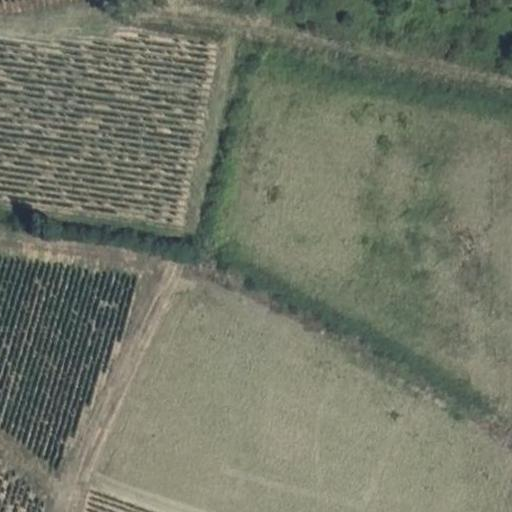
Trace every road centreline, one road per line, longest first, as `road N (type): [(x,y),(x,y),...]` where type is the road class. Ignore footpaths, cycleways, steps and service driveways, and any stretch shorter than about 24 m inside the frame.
road 1 (track): [(0,26),(160,10),(511,82)]
road 2 (track): [(65,511),(172,270)]
